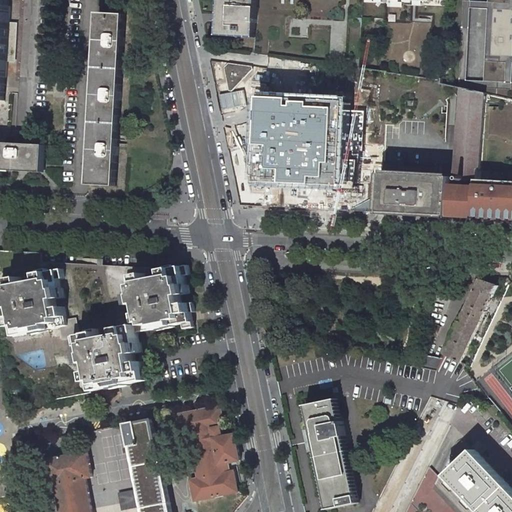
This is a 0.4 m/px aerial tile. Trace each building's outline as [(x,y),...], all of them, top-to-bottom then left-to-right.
[(0,0),(0,42),(16,44),(17,23),(13,23),(10,23),(12,0),(0,0)] [(258,0),(220,0),(220,13),(217,13),(217,24),(220,24),(220,38),(257,40),(258,0)] [(465,89),(465,81),(469,0),(454,0),(450,86),(460,88),(465,89)] [(511,0),(487,0),(483,81),(511,83),(511,58),(511,0)] [(126,15),(92,13),(91,40),(87,96),(87,99),(84,150),(82,185),(117,187),(121,112),(126,15)] [(11,62),(15,62),(16,44),(0,42),(0,99),(6,99),(8,62),(11,62)] [(511,82),(511,83),(483,81),(465,81),(465,89),(486,94),(511,99),(511,82)] [(453,179),(450,216),(495,218),(498,181),(478,180),(478,187),(462,186),(463,181),(464,181),(465,181),(465,180),(476,181),(477,170),(480,170),(486,94),(465,89),(460,88),(454,168),(453,177),(453,179)] [(259,127),(257,184),(345,189),(350,101),(261,97),(259,127)] [(0,170),(44,172),(45,172),(47,146),(0,143),(0,170)] [(384,163),(382,212),(388,213),(392,163),(384,163)] [(388,213),(450,216),(453,179),(453,177),(441,176),(442,165),(392,163),(388,213)] [(495,218),(511,218),(511,181),(498,181),(495,218)] [(143,257),(144,266),(118,266),(118,270),(126,270),(126,273),(144,272),(144,263),(156,263),(156,257),(143,257)] [(102,339),(100,329),(90,331),(91,334),(82,336),(76,337),(77,338),(78,347),(83,346),(85,354),(83,354),(85,364),(94,363),(95,371),(89,372),(92,391),(110,388),(111,390),(130,386),(130,384),(148,380),(144,362),(135,363),(133,354),(143,353),(139,333),(157,329),(157,331),(177,327),(176,325),(185,324),(186,329),(196,327),(193,313),(196,312),(194,302),(184,304),(183,295),(191,294),(189,284),(187,284),(186,276),(191,275),(189,265),(175,268),(174,265),(164,267),(166,277),(148,280),(147,274),(128,277),(132,296),(135,295),(137,304),(140,304),(142,312),(135,314),(137,325),(118,328),(120,335),(102,339)] [(41,280),(24,284),(22,277),(3,281),(7,299),(5,299),(7,309),(16,308),(17,316),(11,318),(14,337),(33,333),(33,335),(52,331),(52,329),(62,327),(70,326),(69,320),(66,307),(59,308),(58,300),(66,298),(64,288),(63,288),(61,280),(66,279),(64,269),(50,272),(50,269),(40,271),(41,280)] [(462,363),(494,297),(498,288),(481,280),(446,355),(462,363)] [(76,337),(82,336),(79,318),(69,320),(70,326),(62,327),(65,340),(77,338),(76,337)] [(438,371),(444,358),(425,355),(422,367),(438,371)] [(484,392),(496,385),(490,374),(478,381),(484,392)] [(337,399),(308,405),(314,432),(309,433),(312,447),(317,446),(329,502),(330,502),(332,509),(358,504),(357,496),(358,496),(350,458),(349,459),(344,437),(347,436),(344,421),(342,421),(337,399)] [(222,407),(174,415),(178,436),(190,434),(199,479),(191,480),(196,500),(238,492),(234,471),(230,472),(228,463),(241,460),(236,434),(223,437),(221,428),(225,427),(222,407)] [(141,488),(166,483),(153,419),(129,424),(141,488)] [(13,446),(15,457),(42,452),(40,441),(21,445),(13,446)] [(511,511),(511,487),(500,475),(495,480),(489,474),(494,469),(476,449),(448,476),(444,472),(443,472),(440,478),(428,465),(404,511),(511,511)] [(46,461),(51,485),(58,484),(63,511),(92,511),(86,478),(93,477),(88,453),(46,461)] [(495,480),(500,475),(494,469),(489,474),(495,480)] [(171,511),(166,483),(141,488),(141,490),(120,495),(123,510),(144,505),(145,511),(171,511)]
